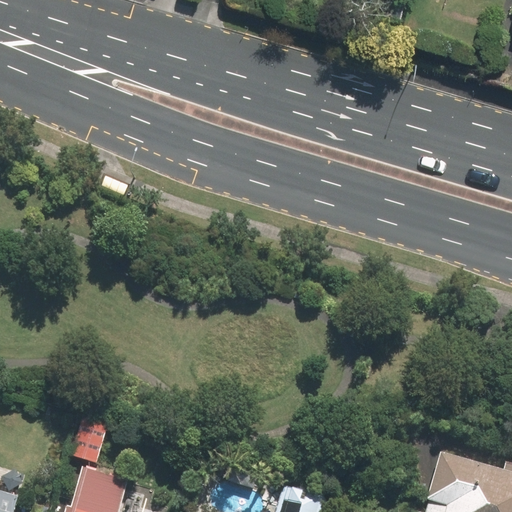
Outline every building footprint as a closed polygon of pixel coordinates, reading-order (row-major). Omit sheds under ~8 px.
[(109,424),(84,416),(72,456),(98,463),(109,424)] [(511,511),(511,473),(441,454),(427,501),(448,507),(446,511),(511,511)] [(118,511),(128,479),(84,466),(70,511),(118,511)] [(320,511),(324,497),(283,486),(275,511),(320,511)] [(0,511),(15,511),(20,496),(0,490),(0,511)]
